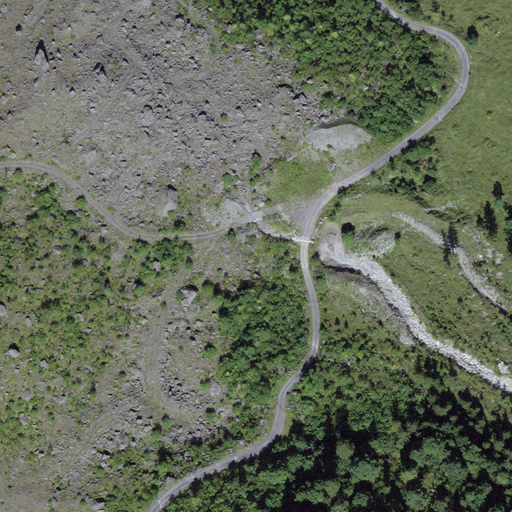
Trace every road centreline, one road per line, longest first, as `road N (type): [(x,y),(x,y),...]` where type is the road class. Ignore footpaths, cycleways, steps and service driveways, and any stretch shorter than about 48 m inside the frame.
road 1 (track): [(152,511),(179,488),(275,437),(285,391),(314,357),(307,249),(317,214),(466,91),(466,60),(451,35),(399,17),(379,0)]
road 2 (track): [(0,165),(51,171),(143,238),(211,231),(327,200)]
